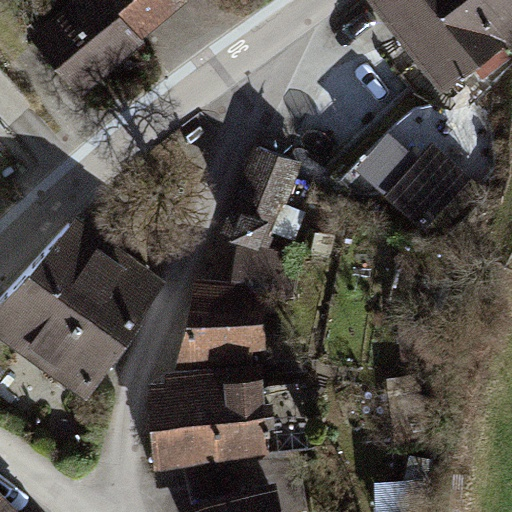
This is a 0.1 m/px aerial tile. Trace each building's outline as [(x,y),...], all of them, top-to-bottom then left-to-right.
[(143,38),(140,34),(111,0),(64,0),(29,30),(79,91),(143,38)] [(111,0),(140,34),(181,0),(111,0)] [(511,0),(375,0),(438,86),(505,38),(511,48),(511,0)] [(304,159),(254,139),(220,225),(230,229),(258,239),(271,244),(275,234),(287,204),(304,159)] [(373,148),(344,179),(371,205),(387,188),(427,226),(473,178),(432,140),(400,173),(373,148)] [(306,211),(287,204),(275,234),(294,241),(306,211)] [(168,275),(78,210),(0,295),(0,330),(87,394),(168,275)] [(266,347),(267,299),(297,303),(304,251),(236,242),(231,278),(194,272),(174,364),(251,359),(251,348),(266,347)] [(262,358),(251,359),(174,364),(162,364),(163,373),(148,374),(153,461),(268,454),(262,358)] [(284,511),(276,473),(181,494),(185,511),(284,511)] [(0,511),(23,511),(1,487),(0,488),(0,511)]
